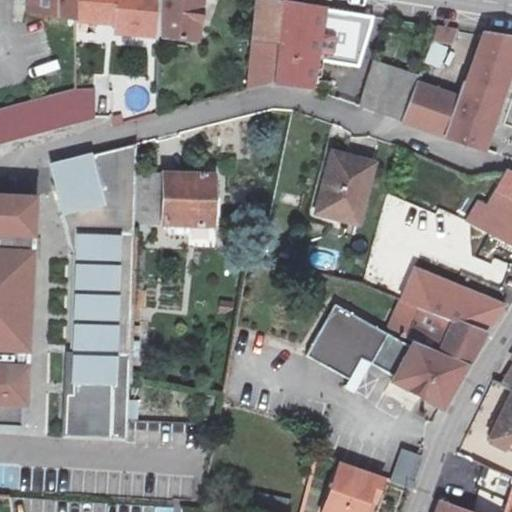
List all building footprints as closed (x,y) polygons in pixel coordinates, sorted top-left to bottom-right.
[(21,0),(20,14),(71,19),(72,0),(21,0)] [(159,38),(159,0),(80,0),(79,18),(116,23),(115,33),(159,38)] [(159,0),(159,38),(195,42),(200,0),(159,0)] [(257,0),(254,40),(278,43),(282,3),(263,0),(257,0)] [(323,9),(282,3),(278,43),(274,84),(309,87),(323,9)] [(373,18),(323,9),(309,87),(336,89),(336,82),(317,81),(318,79),(320,79),(322,64),(358,69),(373,18)] [(445,137),(486,35),(438,28),(418,78),(401,121),(445,137)] [(511,38),(486,35),(445,137),(486,151),(511,69),(511,38)] [(249,91),(274,84),(278,43),(254,40),(249,91)] [(401,121),(418,78),(372,62),(357,106),(401,121)] [(94,90),(73,90),(0,110),(0,144),(95,118),(94,90)] [(126,442),(133,143),(89,152),(87,148),(41,161),(67,247),(67,260),(65,260),(67,290),(64,290),(66,320),(63,320),(66,351),(63,351),(66,381),(69,381),(69,393),(59,393),(58,439),(126,442)] [(334,152),(315,213),(358,226),(376,165),(334,152)] [(510,220),(500,238),(511,244),(511,174),(509,172),(489,208),(510,220)] [(164,175),(165,178),(163,225),(213,226),(214,176),(164,175)] [(137,225),(163,225),(165,178),(139,177),(137,225)] [(27,412),(36,197),(0,195),(0,431),(21,432),(22,412),(27,412)] [(485,230),(500,238),(510,220),(489,208),(481,204),(470,221),(471,221),(485,230)] [(485,230),(471,221),(462,235),(477,243),(485,230)] [(415,271),(402,301),(485,334),(511,295),(511,291),(491,283),(483,298),(415,271)] [(402,301),(388,333),(467,367),(485,334),(402,301)] [(371,364),(387,334),(337,307),(306,358),(349,382),(361,360),(371,364)] [(387,334),(371,364),(372,365),(394,377),(392,382),(443,410),(467,367),(388,333),(387,334)] [(355,397),(372,365),(371,364),(361,360),(349,382),(344,391),(355,397)] [(511,448),(511,395),(492,440),(511,448)] [(412,489),(423,459),(403,452),(392,483),(412,489)] [(384,479),(342,464),(325,511),(363,511),(369,499),(376,501),(384,479)] [(252,511),(288,511),(290,502),(254,497),(252,511)] [(469,511),(442,501),(438,511),(469,511)]
